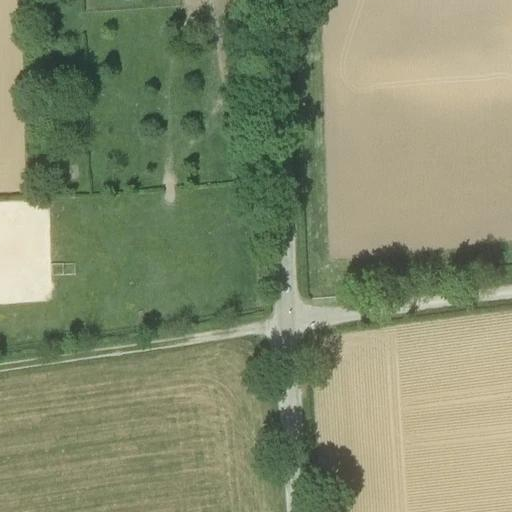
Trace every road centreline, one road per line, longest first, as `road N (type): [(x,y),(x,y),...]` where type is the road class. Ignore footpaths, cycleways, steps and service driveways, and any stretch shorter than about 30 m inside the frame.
road 1 (track): [(511,290),(0,368)]
road 2 (tertiary): [(297,511),(284,344),(276,0)]
